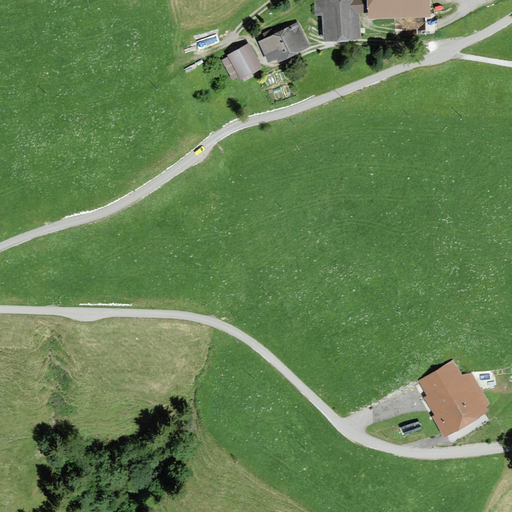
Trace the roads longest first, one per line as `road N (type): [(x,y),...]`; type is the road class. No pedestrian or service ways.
road 1 (unclassified): [(0,248),(108,212),(229,128),(291,110),(511,15)]
road 2 (unclassified): [(511,445),(425,452),(362,438),(258,345),(194,317),(0,309)]
road 3 (track): [(234,36),(251,37),(266,65),(336,43),(387,41),(511,64)]
